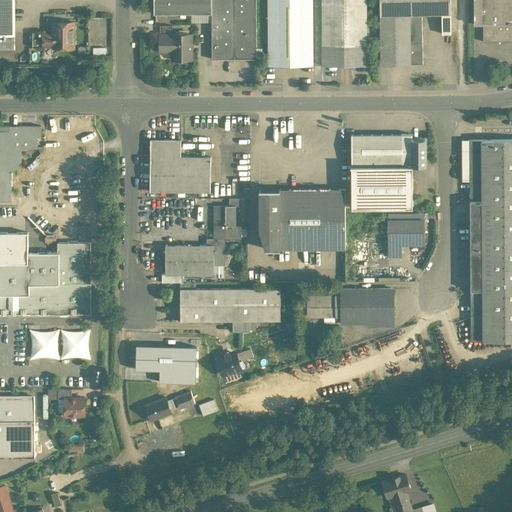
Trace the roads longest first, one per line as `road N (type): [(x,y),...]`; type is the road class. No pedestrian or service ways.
road 1 (primary): [(205,511),(511,419)]
road 2 (unclassified): [(127,104),(446,102)]
road 3 (unclassified): [(127,104),(129,271),(139,306)]
road 4 (residential): [(446,102),(445,240),(435,289)]
road 5 (unclassified): [(0,106),(127,104)]
